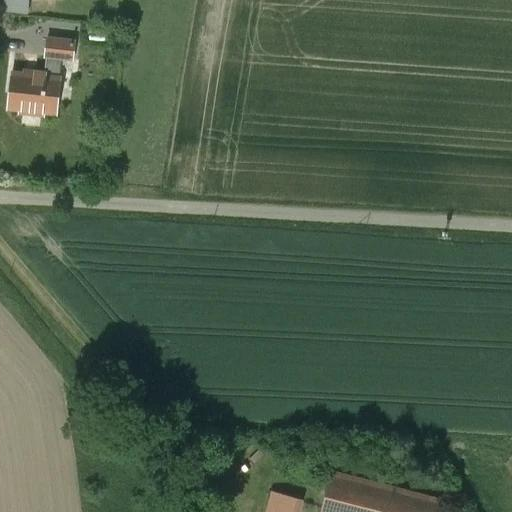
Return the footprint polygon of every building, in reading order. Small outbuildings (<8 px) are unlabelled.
[(47,39),(45,57),(47,57),(62,58),(73,60),(75,42),(47,39)] [(47,57),(45,73),(46,73),(46,76),(59,78),(62,58),(47,57)] [(34,75),(12,73),(8,108),(21,110),(21,113),(43,116),(44,112),(57,114),(61,78),(59,78),(46,76),(46,73),(45,73),(34,72),(34,75)] [(443,511),(446,504),(331,473),(320,511),(443,511)] [(300,511),(303,500),(272,492),(266,511),(300,511)]
